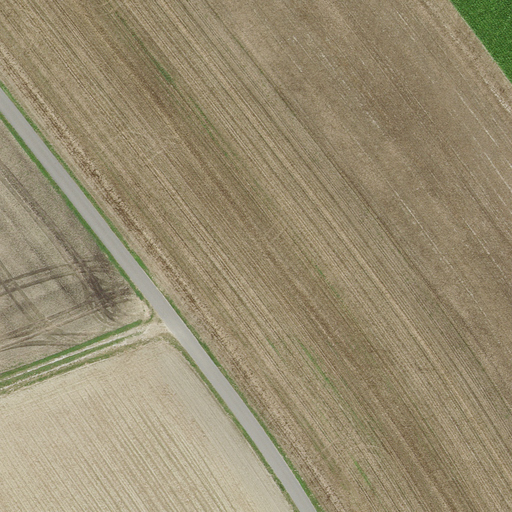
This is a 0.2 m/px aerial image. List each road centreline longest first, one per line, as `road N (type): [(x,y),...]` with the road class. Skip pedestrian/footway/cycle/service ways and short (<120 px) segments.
road 1 (unclassified): [(289,511),(0,106)]
road 2 (track): [(164,330),(0,392)]
